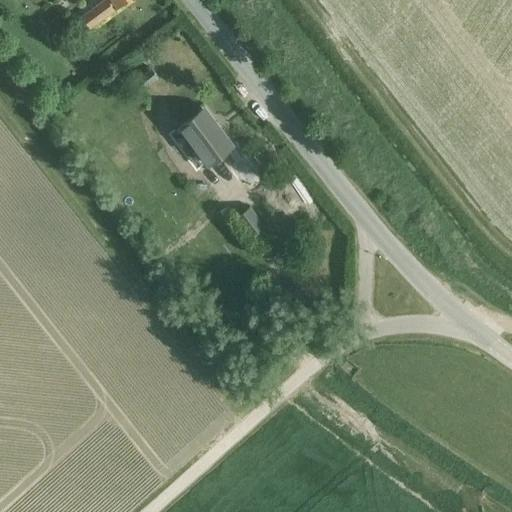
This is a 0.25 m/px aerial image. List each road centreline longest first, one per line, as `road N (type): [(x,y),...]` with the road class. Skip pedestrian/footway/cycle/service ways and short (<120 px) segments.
road 1 (tertiary): [(365,222),(191,0)]
road 2 (unclassified): [(156,511),(359,336)]
road 3 (tertiary): [(466,330),(365,222)]
